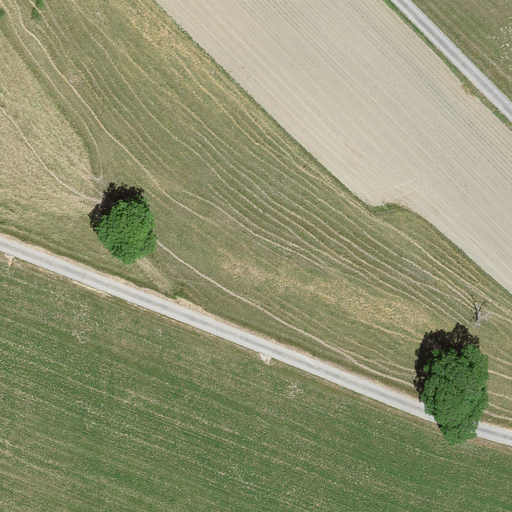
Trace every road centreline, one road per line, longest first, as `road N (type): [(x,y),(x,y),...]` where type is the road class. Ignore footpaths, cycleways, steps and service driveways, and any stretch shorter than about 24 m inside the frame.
road 1 (track): [(0,245),(511,440)]
road 2 (track): [(511,111),(402,0)]
